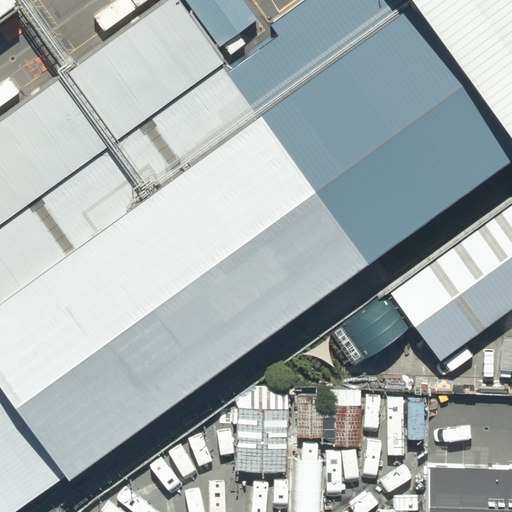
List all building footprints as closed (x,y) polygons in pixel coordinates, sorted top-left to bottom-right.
[(121,0),(0,86),(0,189),(212,38),(184,0),(121,0)] [(264,0),(212,38),(0,189),(0,476),(502,118),(416,0),(264,0)] [(255,2),(253,0),(195,0),(217,29),(255,2)] [(511,285),(511,183),(388,272),(437,339),(511,285)] [(239,403),(194,425),(194,465),(235,465),(235,467),(287,467),(287,395),(292,395),(292,386),(288,386),(288,384),(253,384),(238,396),(239,403)] [(297,434),(322,434),(332,443),(359,443),(359,400),(335,400),(335,396),(323,396),(323,392),(297,392),(297,434)] [(365,407),(365,467),(396,468),(396,407),(365,407)] [(511,511),(511,451),(427,447),(423,511),(511,511)]
